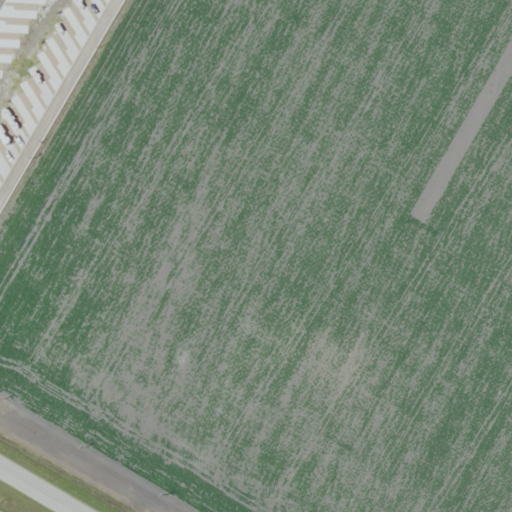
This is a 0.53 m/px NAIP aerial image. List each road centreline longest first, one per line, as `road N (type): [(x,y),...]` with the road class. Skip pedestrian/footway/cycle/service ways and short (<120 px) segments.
road 1 (residential): [(0,191),(112,0)]
road 2 (trunk): [(105,511),(0,452)]
